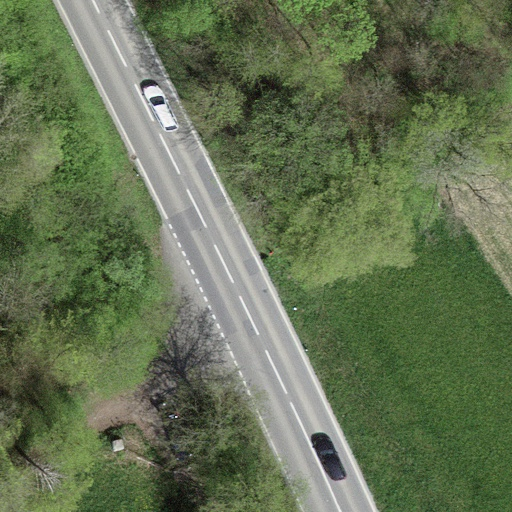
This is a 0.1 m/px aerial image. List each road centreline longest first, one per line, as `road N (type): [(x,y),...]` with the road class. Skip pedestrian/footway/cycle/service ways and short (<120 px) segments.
road 1 (secondary): [(93,0),(243,298),(338,511)]
road 2 (track): [(0,493),(243,298)]
